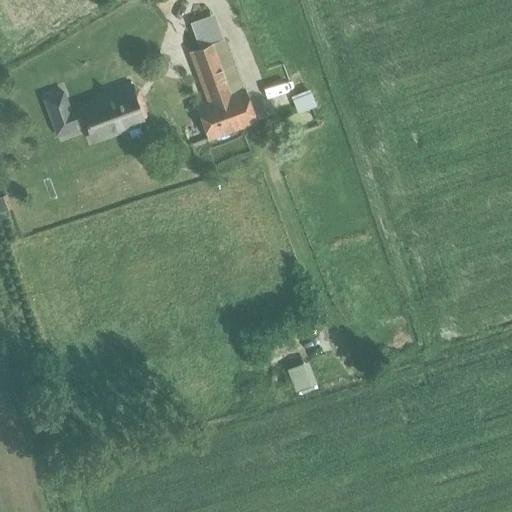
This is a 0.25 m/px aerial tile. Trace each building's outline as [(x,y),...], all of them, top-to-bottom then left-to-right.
[(199,48),(188,52),(206,100),(195,104),(208,140),(256,122),(224,38),(222,38),(213,13),(190,22),(199,48)] [(54,89),(41,93),(41,97),(57,136),(86,126),(91,143),(145,124),(143,119),(146,115),(142,104),(145,103),(139,87),(134,89),(130,78),(111,85),(113,90),(96,96),(97,97),(77,105),(78,106),(70,109),(63,89),(55,92),(54,89)] [(310,88),(291,95),(298,112),(316,105),(310,88)] [(248,130),(212,144),(218,159),(254,145),(248,130)] [(303,182),(324,179),(322,166),(301,170),(303,182)] [(6,193),(0,195),(0,210),(0,211),(11,206),(6,193)] [(309,361),(288,368),(296,394),(314,388),(312,384),(316,383),(309,361)]
